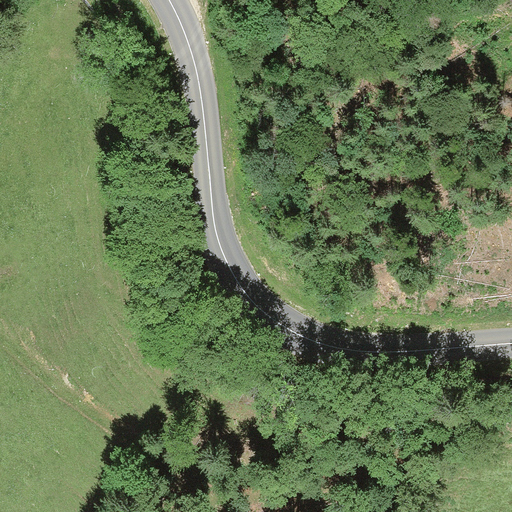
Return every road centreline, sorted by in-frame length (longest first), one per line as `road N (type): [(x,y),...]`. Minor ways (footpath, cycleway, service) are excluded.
road 1 (tertiary): [(511,342),(339,347),(268,316),(219,247),(190,41),(171,0)]
road 2 (track): [(0,335),(208,494),(245,495),(511,438)]
